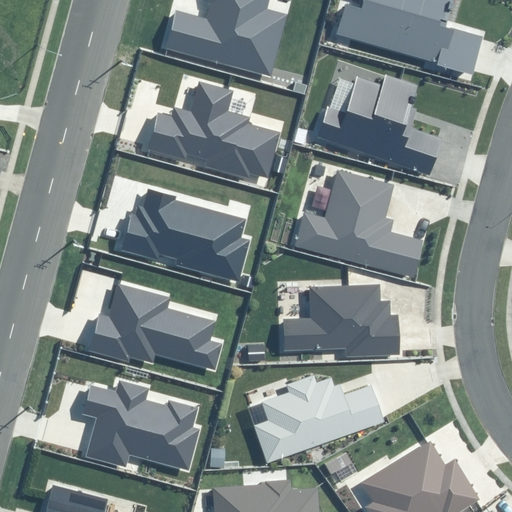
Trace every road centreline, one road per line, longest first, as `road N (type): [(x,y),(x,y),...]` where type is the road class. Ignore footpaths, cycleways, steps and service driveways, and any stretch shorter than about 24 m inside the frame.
road 1 (unclassified): [(0,373),(100,0)]
road 2 (residential): [(511,433),(492,403),(473,317),(479,261),(511,145)]
